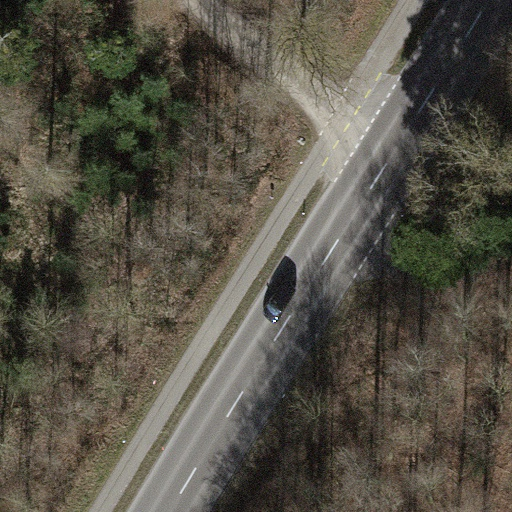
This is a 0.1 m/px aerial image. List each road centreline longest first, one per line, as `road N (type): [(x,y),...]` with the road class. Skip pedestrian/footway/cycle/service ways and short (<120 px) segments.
road 1 (tertiary): [(490,0),(168,511)]
road 2 (track): [(215,0),(346,128),(398,153)]
